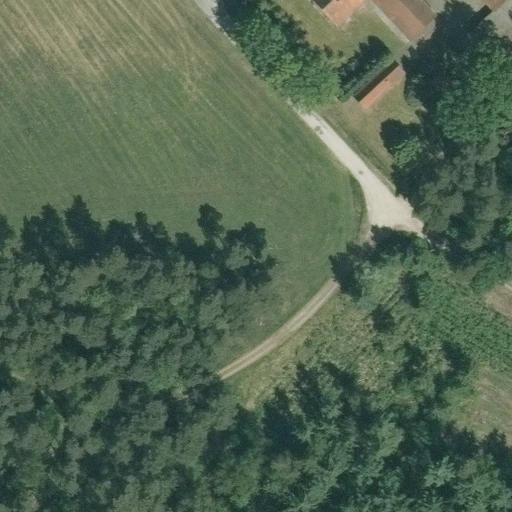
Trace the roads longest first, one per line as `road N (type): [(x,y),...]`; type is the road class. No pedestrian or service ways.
road 1 (track): [(0,472),(204,390),(266,352),(351,270),(375,208)]
road 2 (track): [(220,16),(365,185),(375,208)]
road 3 (track): [(511,292),(375,208)]
